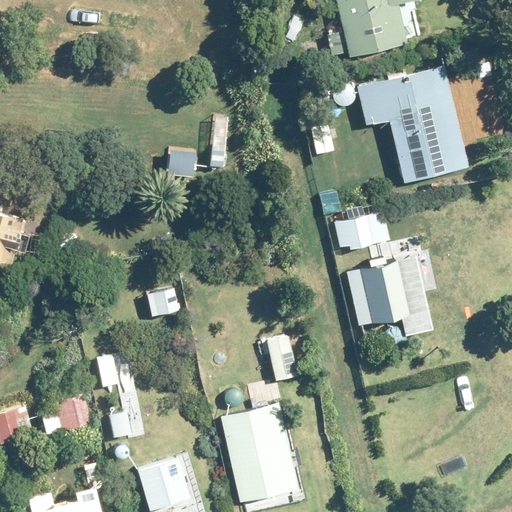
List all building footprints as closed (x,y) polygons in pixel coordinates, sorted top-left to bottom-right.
[(416,0),(334,0),(346,52),(425,34),(416,0)] [(484,53),(351,86),(361,124),(384,118),(400,184),(468,167),(463,147),(505,137),(484,53)] [(30,210),(0,203),(0,269),(15,273),(30,210)] [(404,250),(335,268),(350,325),(391,314),(396,335),(424,328),(404,250)] [(283,331),(256,336),(265,379),(292,374),(283,331)] [(112,356),(94,359),(109,440),(127,436),(112,356)] [(276,388),(214,401),(236,511),(237,511),(299,500),(276,388)] [(73,389),(0,409),(0,447),(83,424),(73,389)] [(183,446),(129,463),(144,511),(195,511),(203,510),(183,446)] [(96,511),(90,486),(25,503),(27,511),(96,511)]
